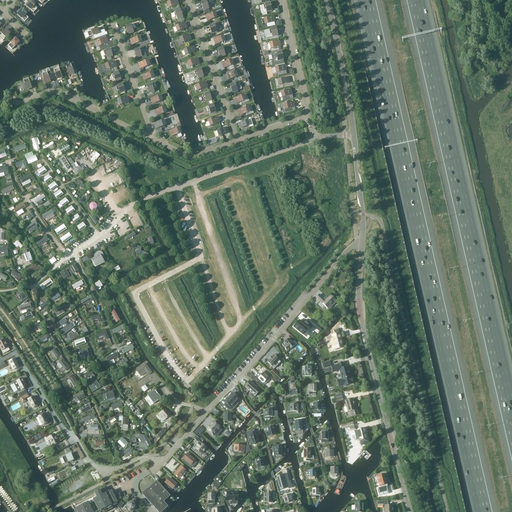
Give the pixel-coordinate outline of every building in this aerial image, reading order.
[(208,1),(201,3),(203,10),(205,13),(210,12),(209,9),(208,6),(210,6),(208,1)] [(33,13),(37,9),(30,2),(26,6),(33,13)] [(263,6),(260,6),(261,13),(267,12),(272,11),(270,4),(263,5),(263,6)] [(21,11),(17,15),(25,22),(28,18),(25,15),(27,13),(23,9),(21,11)] [(178,19),(183,18),(180,11),(173,13),(175,18),(177,17),(178,19)] [(207,21),(216,18),(215,13),(206,16),(207,21)] [(273,17),(264,19),(265,24),(266,24),(267,27),(275,26),(274,22),(275,22),(273,17)] [(177,31),(186,28),(185,23),(176,26),(177,31)] [(216,30),(218,29),(216,24),(209,27),(212,34),(217,32),(216,30)] [(132,30),(134,30),(133,25),(126,27),(128,34),(133,33),(132,30)] [(97,29),(87,32),(89,37),(93,36),(94,39),(107,35),(106,32),(105,32),(104,30),(103,30),(100,31),(99,28),(97,29)] [(269,30),(264,31),(266,38),(272,37),(278,35),(276,28),(269,30)] [(0,38),(3,41),(10,34),(6,30),(0,36),(0,38)] [(182,43),(191,40),(189,35),(180,38),(182,43)] [(215,45),(225,42),(223,36),(214,40),(215,45)] [(132,45),(141,42),(139,37),(130,40),(132,45)] [(97,42),(94,43),(96,47),(99,46),(100,46),(101,49),(114,45),(113,41),(108,43),(106,38),(97,41),(97,42)] [(12,50),(19,42),(15,39),(8,46),(12,50)] [(186,55),(195,52),(193,47),(184,50),(186,55)] [(141,48),(134,51),(136,58),(141,56),(142,58),(146,57),(145,52),(142,53),(141,48)] [(224,53),(226,53),(224,48),(218,50),(220,57),(225,56),(224,53)] [(107,58),(112,56),(110,49),(103,51),(105,56),(107,55),(107,58)] [(272,61),(271,61),(272,65),(283,63),(282,60),(283,60),(282,52),(275,54),(271,55),(272,59),(272,61)] [(190,67),(199,64),(197,59),(188,62),(190,67)] [(140,69),(149,66),(147,60),(138,64),(140,69)] [(224,68),(233,65),(231,60),(222,63),(224,68)] [(107,70),(116,67),(114,62),(105,65),(107,70)] [(74,74),(71,64),(65,66),(69,75),(74,74)] [(62,78),(59,68),(54,70),(57,79),(62,78)] [(198,78),(203,77),(201,69),(194,72),(196,77),(197,76),(198,78)] [(231,73),(226,75),(228,80),(237,77),(235,72),(234,70),(230,71),(231,73)] [(47,72),(42,74),(44,80),(45,84),(48,83),(50,82),(50,81),(53,80),(52,75),(48,76),(48,75),(47,72)] [(144,80),(153,77),(152,72),(143,75),(144,80)] [(116,81),(121,80),(118,73),(111,75),(113,80),(115,79),(116,81)] [(24,82),(21,83),(23,91),(26,90),(32,88),(29,80),(28,79),(23,80),(24,82)] [(198,90),(207,87),(205,82),(196,85),(198,90)] [(237,83),(230,86),(232,93),(237,91),(242,89),(240,82),(237,83)] [(120,93),(125,91),(122,84),(116,87),(117,91),(119,91),(120,93)] [(153,89),(155,89),(153,84),(146,86),(149,93),(154,92),(153,89)] [(290,90),(281,92),(282,97),(283,101),(293,98),(292,95),(290,90)] [(206,102),(212,100),(209,93),(202,96),(204,100),(206,100),(206,102)] [(236,104),(245,100),(243,95),(234,99),(236,104)] [(153,104),(162,101),(160,96),(151,99),(153,104)] [(120,105),(129,102),(127,97),(118,100),(120,105)] [(284,104),(281,105),(283,113),(293,111),(292,108),(295,107),(293,102),(284,104)] [(211,114),(216,112),(213,105),(206,107),(208,112),(210,111),(211,114)] [(240,115),(249,112),(247,107),(238,110),(240,115)] [(157,116),(166,113),(164,108),(155,111),(157,116)] [(210,126),(219,123),(218,118),(209,121),(210,126)] [(247,121),(238,124),(240,129),(249,126),(249,128),(253,126),(250,119),(247,121)] [(164,126),(165,126),(163,120),(154,124),(156,129),(161,127),(164,126)] [(172,136),(176,135),(181,133),(179,128),(170,131),(172,136)] [(219,136),(228,133),(226,128),(221,130),(218,131),(217,131),(219,136)] [(59,149),(62,154),(71,149),(67,143),(59,149)] [(14,149),(16,153),(26,149),(25,145),(14,149)] [(37,161),(36,157),(36,155),(35,156),(33,156),(26,159),(28,164),(37,161)] [(71,168),(64,157),(61,159),(68,170),(71,168)] [(70,158),(68,160),(74,169),(72,171),(74,173),(75,173),(77,175),(84,170),(82,168),(81,169),(79,166),(77,168),(70,158)] [(24,161),(15,164),(17,168),(22,165),(23,169),(27,168),(24,161)] [(46,170),(43,167),(37,171),(40,176),(46,171),(47,171),(46,170)] [(74,177),(71,173),(65,176),(69,181),(74,177)] [(42,179),(45,184),(52,179),(52,178),(52,177),(51,178),(49,174),(42,179)] [(33,179),(31,175),(20,181),(22,185),(33,179)] [(48,187),(51,191),(57,186),(58,186),(57,185),(54,182),(48,187)] [(13,186),(2,191),(4,196),(15,190),(13,186)] [(56,199),(63,194),(63,193),(62,193),(60,190),(53,194),(56,199)] [(69,203),(69,202),(68,201),(65,198),(59,203),(62,207),(69,203)] [(88,200),(85,201),(91,211),(94,209),(88,200)] [(68,215),(75,211),(75,210),(74,209),(71,206),(65,211),(68,215)] [(54,214),(52,211),(42,217),(44,220),(54,214)] [(95,225),(98,222),(92,213),(89,215),(95,225)] [(80,219),(81,218),(80,217),(77,214),(71,219),(74,223),(80,219)] [(23,229),(26,233),(38,224),(35,221),(23,229)] [(86,227),(86,226),(85,226),(83,222),(76,227),(80,232),(86,227)] [(63,224),(54,230),(57,235),(67,229),(63,224)] [(69,233),(60,239),(63,244),(72,237),(69,233)] [(49,242),(45,238),(36,245),(39,249),(49,242)] [(24,247),(18,241),(15,244),(21,250),(24,247)] [(5,256),(8,256),(7,247),(0,247),(0,254),(0,256),(5,255),(5,256)] [(33,262),(32,260),(29,252),(23,254),(26,262),(29,261),(30,263),(33,262)] [(104,263),(102,259),(102,258),(103,258),(103,257),(103,256),(103,255),(102,254),(102,253),(101,253),(100,252),(99,252),(98,252),(97,252),(96,252),(95,253),(94,254),(94,255),(94,256),(93,256),(94,257),(94,258),(91,260),(95,267),(104,263)] [(26,269),(28,273),(34,270),(34,271),(38,269),(35,264),(26,269)] [(73,273),(78,271),(74,264),(69,267),(73,273)] [(64,279),(70,276),(65,269),(60,273),(64,279)] [(18,282),(22,277),(19,274),(18,275),(14,271),(11,274),(15,278),(14,279),(18,282)] [(43,290),(53,283),(49,279),(39,286),(43,290)] [(99,281),(94,284),(99,290),(101,289),(100,288),(102,286),(99,281)] [(82,282),(72,286),(74,291),(85,286),(82,282)] [(21,290),(18,292),(23,301),(27,299),(21,290)] [(50,295),(54,301),(60,296),(57,292),(54,294),(53,293),(50,295)] [(333,305),(337,301),(331,295),(328,298),(326,297),(323,299),(319,295),(316,298),(327,309),(332,304),(333,305)] [(90,297),(80,302),(82,306),(92,300),(90,297)] [(61,308),(54,312),(57,317),(64,313),(61,308)] [(120,321),(114,311),(111,313),(116,323),(120,321)] [(100,314),(94,316),(91,317),(92,321),(97,319),(99,323),(102,322),(100,314)] [(306,332),(307,333),(308,333),(312,328),(303,321),(301,323),(299,320),(293,327),(302,334),(305,332),(306,332)] [(311,320),(309,323),(316,329),(319,326),(311,320)] [(44,328),(35,324),(34,328),(41,333),(44,328)] [(60,331),(63,335),(73,328),(71,324),(60,331)] [(113,332),(113,333),(114,333),(114,334),(124,329),(122,325),(112,330),(113,331),(113,332)] [(333,331),(334,334),(331,335),(332,336),(325,338),(326,341),(333,339),(334,343),(332,343),(333,346),(332,346),(333,350),(343,348),(341,342),(342,342),(340,333),(339,333),(338,330),(333,331)] [(97,334),(98,338),(103,336),(104,340),(108,339),(106,331),(97,334)] [(71,341),(79,336),(77,332),(73,335),(72,332),(67,335),(71,341)] [(49,337),(46,334),(39,339),(42,343),(49,337)] [(85,339),(74,343),(76,348),(87,344),(85,339)] [(284,343),(282,345),(283,346),(283,347),(287,352),(295,346),(297,344),(294,341),(292,342),(289,339),(284,343)] [(132,346),(123,350),(124,355),(135,349),(132,346)] [(60,356),(55,348),(51,351),(56,359),(60,356)] [(84,355),(85,358),(89,357),(87,349),(79,351),(80,356),(84,355)] [(117,354),(106,359),(108,363),(119,358),(117,354)] [(267,362),(272,367),(273,366),(275,368),(280,363),(278,360),(277,359),(279,357),(277,355),(275,357),(274,356),(267,362)] [(9,361),(14,370),(19,367),(14,358),(9,361)] [(69,368),(62,359),(58,362),(65,371),(69,368)] [(331,368),(332,371),(333,371),(334,372),(340,370),(343,380),(341,380),(343,386),(352,383),(351,377),(350,378),(348,370),(348,371),(347,368),(345,369),(345,368),(346,367),(345,364),(344,364),(344,363),(332,366),(332,367),(331,368)] [(136,370),(141,376),(146,372),(148,375),(152,373),(145,364),(136,370)] [(311,376),(311,374),(311,367),(304,367),(304,370),(302,371),(302,376),(311,376)] [(86,379),(90,376),(92,379),(95,377),(93,374),(91,370),(84,374),(86,379)] [(272,377),(266,371),(258,378),(264,384),(264,383),(265,384),(266,384),(269,380),(270,379),(271,379),(272,377)] [(73,377),(72,375),(68,377),(70,379),(69,380),(74,387),(76,386),(79,385),(78,384),(74,377),(73,377)] [(21,389),(26,387),(22,379),(17,381),(21,389)] [(100,388),(96,381),(88,385),(92,392),(100,388)] [(291,381),(288,382),(290,395),(294,394),(295,398),(298,397),(296,382),(291,383),(291,381)] [(250,382),(245,387),(255,396),(260,391),(257,388),(258,387),(252,382),(251,383),(250,382)] [(155,391),(148,396),(149,396),(154,403),(153,403),(154,404),(158,401),(158,400),(161,398),(158,394),(155,390),(154,391),(155,391)] [(113,391),(105,393),(107,401),(115,399),(113,391)] [(73,396),(74,399),(79,397),(80,400),(85,398),(82,392),(73,396)] [(226,403),(224,406),(231,412),(238,404),(236,402),(238,399),(232,393),(226,400),(227,402),(226,403)] [(8,397),(11,402),(17,399),(14,394),(8,397)] [(33,397),(28,399),(32,408),(38,405),(33,397)] [(352,399),(345,401),(348,412),(345,413),(346,417),(352,415),(353,417),(358,415),(357,409),(355,410),(352,399)] [(118,408),(123,406),(120,401),(111,405),(113,411),(113,410),(115,413),(120,411),(118,408)] [(314,407),(312,407),(312,410),(314,410),(314,413),(321,413),(321,410),(323,410),(323,403),(321,403),(314,403),(314,407)] [(80,408),(82,412),(91,408),(89,404),(80,408)] [(165,420),(170,416),(165,409),(160,413),(165,420)] [(48,422),(44,414),(38,417),(43,425),(48,422)] [(96,419),(94,414),(83,418),(85,423),(96,419)] [(224,422),(224,424),(232,425),(232,422),(232,419),(230,419),(230,415),(224,415),(224,422)] [(129,418),(123,418),(123,417),(119,417),(119,421),(123,421),(123,425),(128,425),(129,425),(129,418)] [(296,431),(303,430),(302,423),(306,423),(305,420),(295,421),(296,431)] [(207,429),(213,435),(220,428),(214,422),(207,429)] [(273,426),(265,429),(268,437),(276,435),(273,426)] [(357,430),(354,431),(354,433),(356,438),(357,440),(361,446),(367,442),(365,432),(365,428),(357,430)] [(166,431),(163,429),(157,436),(160,438),(166,431)] [(254,430),(250,431),(251,434),(247,435),(249,443),(250,442),(251,445),(259,443),(257,437),(256,437),(255,433),(254,430)] [(321,437),(319,437),(319,440),(321,440),(321,442),(328,442),(328,439),(328,432),(321,433),(321,437)] [(34,442),(43,437),(41,433),(32,438),(34,442)] [(57,441),(53,433),(48,436),(52,444),(57,441)] [(146,434),(140,437),(143,442),(144,442),(147,447),(151,445),(146,434)] [(129,441),(124,437),(120,440),(125,446),(129,441)] [(196,449),(202,454),(206,448),(200,443),(199,445),(199,444),(197,446),(198,446),(196,449)] [(281,456),(281,454),(281,447),(274,447),(274,449),(272,449),(272,452),(274,452),(274,456),(281,456)] [(71,454),(62,458),(65,464),(73,460),(71,454)] [(184,459),(190,464),(194,460),(187,454),(184,459)] [(256,461),(253,462),(254,466),(257,466),(257,468),(264,466),(262,460),(264,460),(264,457),(255,459),(256,461)] [(181,467),(175,474),(179,478),(185,471),(181,467)] [(276,477),(280,490),(280,489),(286,488),(291,486),(290,483),(288,474),(276,477)] [(229,481),(231,487),(234,486),(234,487),(241,484),(238,475),(231,478),(232,480),(229,481)] [(378,493),(387,491),(386,485),(387,484),(384,475),(377,476),(380,488),(377,488),(378,493)] [(165,483),(172,489),(176,484),(169,479),(165,483)] [(142,494),(158,511),(161,511),(167,507),(163,502),(170,496),(156,481),(148,489),(142,494)] [(320,495),(320,493),(319,493),(319,489),(313,489),(313,495),(311,495),(311,498),(312,498),(314,498),(315,498),(315,495),(320,495)] [(109,492),(108,490),(101,494),(99,490),(94,492),(95,493),(72,505),(75,511),(97,511),(117,502),(111,491),(109,492)] [(230,492),(227,492),(227,494),(228,494),(228,500),(232,500),(232,504),(237,504),(237,500),(237,493),(230,493),(230,492)] [(285,504),(292,501),(291,498),(292,497),(291,494),(284,497),(284,498),(283,499),(285,504)] [(134,510),(137,507),(136,503),(135,503),(136,502),(134,500),(133,501),(132,501),(129,502),(126,505),(127,509),(131,511),(134,510)] [(384,511),(392,511),(392,505),(388,505),(388,501),(377,501),(377,504),(384,504),(384,511)] [(353,511),(352,511),(363,511),(363,503),(355,503),(355,511),(353,511)]
